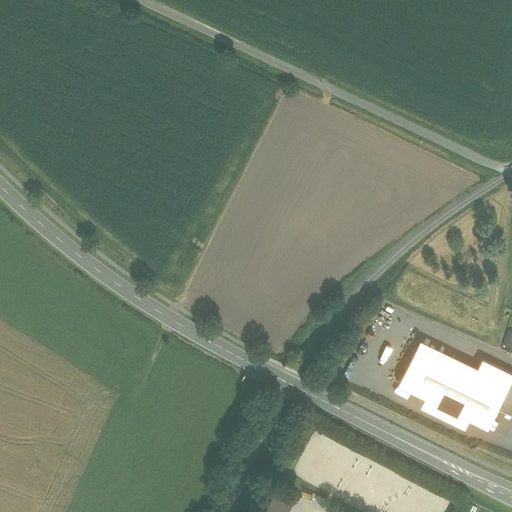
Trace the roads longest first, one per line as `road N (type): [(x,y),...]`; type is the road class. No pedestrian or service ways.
road 1 (secondary): [(511,492),(172,319),(87,263),(0,185)]
road 2 (residential): [(511,170),(130,0)]
road 3 (track): [(511,186),(495,312)]
